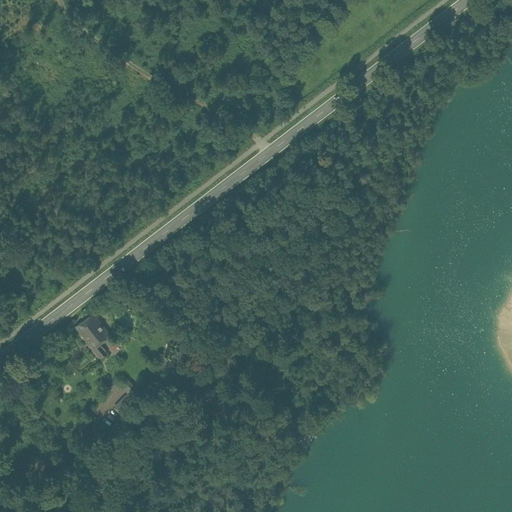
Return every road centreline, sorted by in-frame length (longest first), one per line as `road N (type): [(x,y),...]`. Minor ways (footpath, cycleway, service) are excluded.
road 1 (secondary): [(0,359),(468,0)]
road 2 (track): [(269,152),(76,29),(57,0)]
